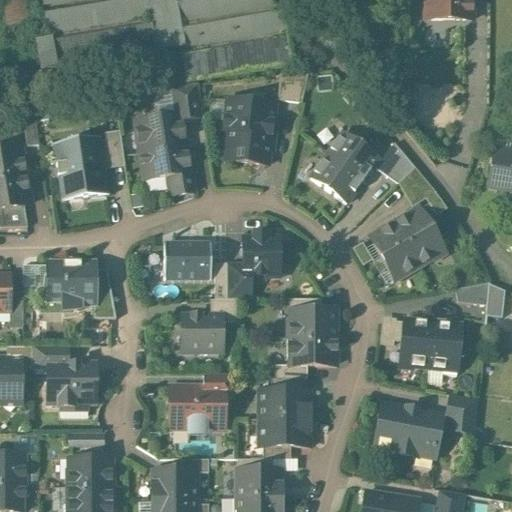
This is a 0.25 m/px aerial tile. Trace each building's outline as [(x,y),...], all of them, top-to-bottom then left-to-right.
[(27,0),(3,0),(10,33),(33,29),(27,0)] [(35,0),(36,2),(42,1),(49,44),(36,46),(41,73),(181,50),(185,70),(168,73),(170,86),(293,67),(285,22),(267,0),(189,0),(174,3),(173,0),(35,0)] [(421,0),(421,2),(425,2),(425,23),(471,23),(471,3),(468,0),(421,0)] [(308,74),(280,77),(277,103),(301,106),(308,74)] [(197,87),(169,90),(174,118),(181,117),(182,123),(202,120),(197,87)] [(274,109),(226,103),(223,133),(229,133),(227,147),(230,147),(228,163),(267,168),(274,109)] [(38,148),(34,117),(22,119),(26,150),(38,148)] [(174,118),(133,125),(138,156),(186,149),(182,123),(181,117),(174,118)] [(124,169),(119,134),(103,136),(104,143),(100,144),(105,172),(124,169)] [(378,161),(342,135),(325,158),(362,184),(378,161)] [(100,140),(52,147),(61,205),(108,198),(105,172),(100,144),(100,140)] [(394,146),(376,172),(397,187),(397,186),(414,170),(394,146)] [(18,149),(0,151),(0,181),(25,178),(24,169),(21,170),(18,149)] [(186,149),(138,156),(143,184),(167,180),(168,188),(184,185),(182,177),(190,176),(186,149)] [(511,155),(493,153),(487,191),(511,194),(511,155)] [(362,184),(325,158),(309,181),(346,207),(362,184)] [(414,170),(397,186),(411,210),(425,202),(434,196),(435,196),(414,170)] [(25,178),(0,181),(0,212),(23,209),(27,208),(24,187),(27,186),(25,178)] [(435,196),(434,196),(425,202),(434,218),(446,212),(440,203),(435,196)] [(23,209),(0,212),(0,231),(26,230),(23,209)] [(419,212),(376,237),(369,241),(373,247),(372,247),(394,283),(433,260),(443,254),(440,249),(419,212)] [(267,235),(252,235),(252,241),(242,241),(242,267),(242,280),(250,280),(279,280),(279,241),(267,241),(267,235)] [(210,247),(178,247),(178,245),(163,246),(163,282),(210,282),(210,247)] [(372,263),(361,246),(352,252),(362,269),(372,263)] [(94,265),(46,266),(46,268),(47,278),(43,278),(42,289),(40,307),(62,307),(62,314),(80,312),(80,309),(93,309),(94,309),(94,279),(94,265)] [(226,266),(214,267),(214,303),(223,303),(226,303),(226,302),(226,266)] [(242,280),(242,267),(226,266),(226,302),(235,303),(250,302),(250,280),(242,280)] [(46,268),(22,268),(22,289),(42,289),(43,278),(47,278),(46,268)] [(10,278),(0,278),(0,314),(9,314),(9,311),(10,310),(10,295),(10,278)] [(115,322),(107,279),(94,279),(94,309),(93,309),(93,322),(115,322)] [(488,286),(454,293),(457,306),(486,309),(488,286)] [(22,295),(10,295),(10,310),(9,311),(9,314),(9,331),(22,331),(22,295)] [(321,302),(289,302),(289,315),(289,314),(321,314),(321,302)] [(226,303),(223,303),(214,303),(209,303),(209,319),(221,318),(221,325),(235,325),(235,303),(226,303)] [(321,314),(289,314),(289,315),(289,326),(287,326),(287,342),(335,342),(335,329),(333,329),(333,314),(321,314)] [(200,319),(200,317),(191,317),(191,319),(181,319),(181,351),(201,351),(201,355),(222,355),(221,325),(221,318),(209,319),(200,319)] [(431,326),(403,323),(403,326),(393,325),(391,344),(401,345),(399,365),(411,366),(410,370),(427,371),(432,323),(431,323),(431,326)] [(461,329),(440,327),(440,324),(432,323),(427,371),(441,373),(441,377),(456,378),(461,329)] [(335,342),(287,342),(287,359),(289,359),(289,368),(289,369),(306,369),(333,369),(333,356),(335,356),(335,342)] [(68,349),(32,350),(32,372),(32,374),(47,373),(47,367),(68,367),(68,349)] [(32,350),(6,350),(6,362),(6,364),(6,365),(20,365),(20,372),(32,372),(32,350)] [(6,364),(6,362),(0,361),(0,402),(1,402),(1,406),(9,415),(17,406),(20,407),(20,372),(20,365),(6,365),(6,364)] [(68,367),(47,367),(47,373),(47,407),(58,407),(58,410),(73,410),(73,407),(95,407),(94,367),(68,367)] [(289,369),(289,368),(274,368),(274,382),(305,382),(306,382),(306,369),(289,369)] [(235,378),(202,377),(202,392),(223,392),(223,401),(235,401),(235,378)] [(274,382),(270,382),(270,394),(305,394),(305,382),(274,382)] [(202,392),(170,392),(170,426),(187,426),(187,433),(205,434),(205,431),(222,431),(223,401),(223,392),(202,392)] [(270,394),(262,395),(262,407),(258,407),(258,422),(305,422),(305,409),(309,405),(309,394),(305,394),(270,394)] [(476,404),(450,399),(445,423),(459,426),(458,435),(473,437),(476,404)] [(441,419),(382,407),(374,452),(416,460),(417,451),(434,454),(441,419)] [(305,422),(258,422),(258,438),(262,438),(262,450),(290,450),(309,450),(309,440),(305,436),(305,422)] [(103,437),(79,438),(79,449),(103,449),(103,437)] [(79,449),(79,438),(67,438),(67,449),(79,449)] [(290,450),(262,450),(262,461),(249,461),(249,462),(272,462),(290,462),(290,450)] [(24,458),(0,457),(0,486),(24,487),(24,458)] [(111,461),(67,461),(67,474),(65,474),(66,490),(111,490),(111,461)] [(249,462),(236,462),(236,474),(272,474),(272,462),(249,462)] [(207,463),(180,463),(180,475),(194,475),(194,476),(207,476),(207,463)] [(272,474),(236,474),(236,503),(280,502),(280,474),(272,474)] [(180,475),(152,475),(152,503),(194,503),(194,476),(194,475),(180,475)] [(24,487),(0,486),(0,511),(21,511),(21,501),(24,495),(24,487)] [(111,511),(111,490),(66,490),(65,511),(111,511)] [(462,511),(465,497),(437,493),(434,511),(462,511)] [(416,511),(418,502),(365,494),(362,511),(416,511)] [(280,511),(280,502),(236,503),(236,511),(280,511)] [(194,503),(152,503),(151,511),(194,511),(194,508),(194,503)]
